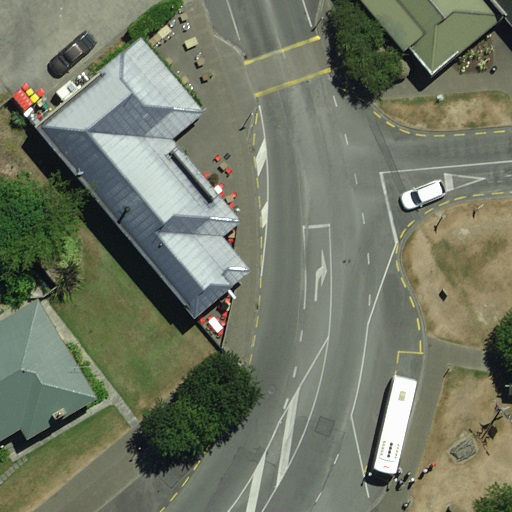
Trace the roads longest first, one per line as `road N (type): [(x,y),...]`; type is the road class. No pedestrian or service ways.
road 1 (unclassified): [(194,511),(256,411),(339,178)]
road 2 (unclassified): [(339,178),(344,356),(326,426),(293,499)]
road 3 (unclassified): [(270,0),(339,178)]
road 4 (unclassified): [(339,178),(511,160)]
